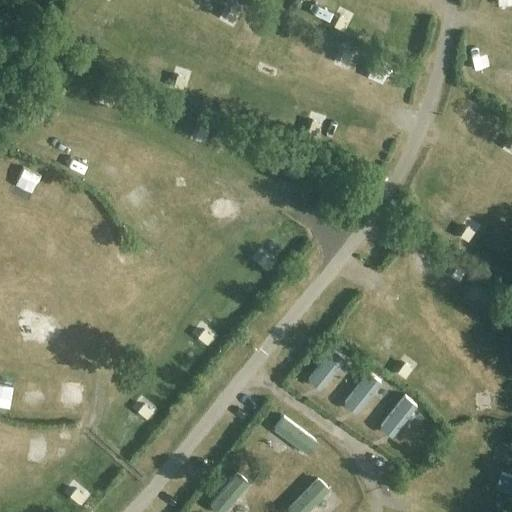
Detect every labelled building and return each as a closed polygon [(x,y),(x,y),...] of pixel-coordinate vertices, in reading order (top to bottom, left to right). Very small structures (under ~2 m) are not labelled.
[(207,0),(202,14),(220,21),(228,0),(207,0)] [(410,0),(410,9),(431,10),(432,0),(410,0)] [(247,7),(234,33),(251,42),(264,16),(247,7)] [(502,92),(511,71),(511,69),(494,61),(484,83),(502,92)] [(383,118),(393,90),(352,76),(342,103),(383,118)] [(186,129),(202,137),(210,119),(194,112),(186,129)] [(364,130),(380,135),(385,120),(369,115),(364,130)] [(229,125),(223,145),(250,153),(256,133),(229,125)] [(270,140),(261,168),(283,175),(292,147),(270,140)] [(220,159),(242,165),(245,155),(223,149),(220,159)] [(16,186),(34,192),(41,174),(23,168),(16,186)] [(14,201),(30,209),(36,198),(20,190),(14,201)] [(80,196),(70,213),(89,223),(98,207),(80,196)] [(301,243),(313,232),(292,211),(280,223),(301,243)] [(108,233),(96,237),(100,249),(112,246),(108,233)] [(128,243),(115,256),(130,271),(143,258),(128,243)] [(449,257),(441,278),(461,286),(470,265),(449,257)] [(253,267),(243,280),(256,291),(267,278),(253,267)] [(484,284),(477,299),(498,310),(506,295),(484,284)] [(377,345),(390,318),(371,310),(359,337),(377,345)] [(210,313),(198,326),(215,342),(227,329),(210,313)] [(397,368),(411,349),(396,339),(382,358),(397,368)] [(326,384),(352,355),(337,342),(311,370),(326,384)] [(425,387),(445,365),(429,351),(410,373),(425,387)] [(362,408),(389,379),(373,365),(346,394),(362,408)] [(149,375),(163,396),(173,390),(159,369),(149,375)] [(0,377),(0,398),(17,398),(17,377),(0,377)] [(407,388),(385,418),(401,430),(423,400),(407,388)] [(65,391),(66,411),(86,410),(85,390),(65,391)] [(139,408),(154,422),(166,409),(151,395),(139,408)] [(284,411),(275,426),(315,451),(324,436),(284,411)] [(0,440),(6,442),(11,423),(0,419),(0,440)] [(130,451),(143,441),(130,423),(116,433),(130,451)] [(241,469),(212,500),(225,511),(229,511),(256,483),(241,469)] [(292,504),(300,511),(314,511),(337,488),(320,473),(292,504)]
